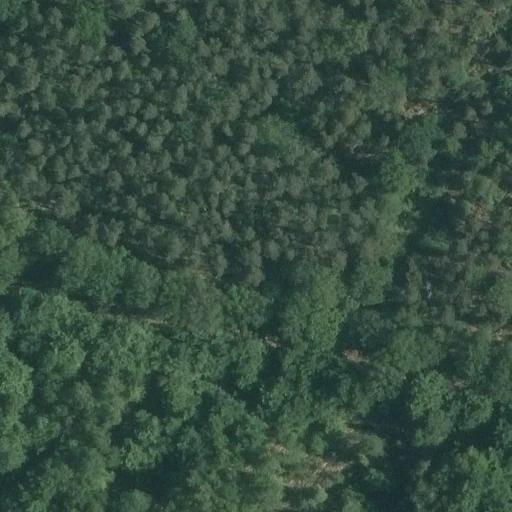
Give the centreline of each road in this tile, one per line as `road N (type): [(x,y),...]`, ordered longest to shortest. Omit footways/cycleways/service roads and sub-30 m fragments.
road 1 (track): [(0,275),(511,391)]
road 2 (track): [(511,86),(340,346)]
